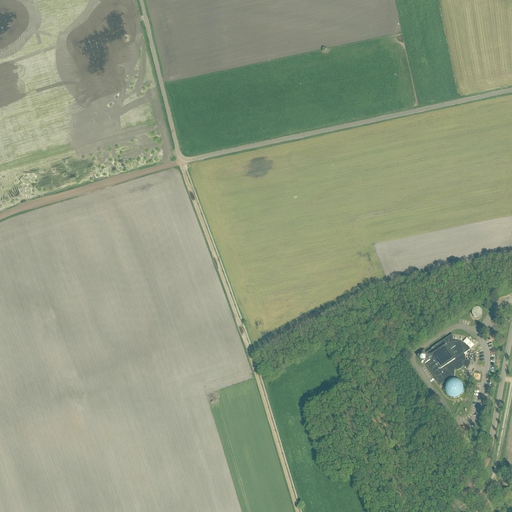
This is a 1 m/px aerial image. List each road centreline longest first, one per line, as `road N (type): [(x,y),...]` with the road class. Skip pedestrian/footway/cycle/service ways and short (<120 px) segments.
road 1 (unclassified): [(511,91),(180,162),(140,0)]
road 2 (track): [(180,162),(298,511)]
road 3 (track): [(0,217),(180,162)]
road 4 (unclassified): [(468,486),(487,459),(511,331)]
road 5 (unknown): [(511,366),(491,474),(477,493)]
